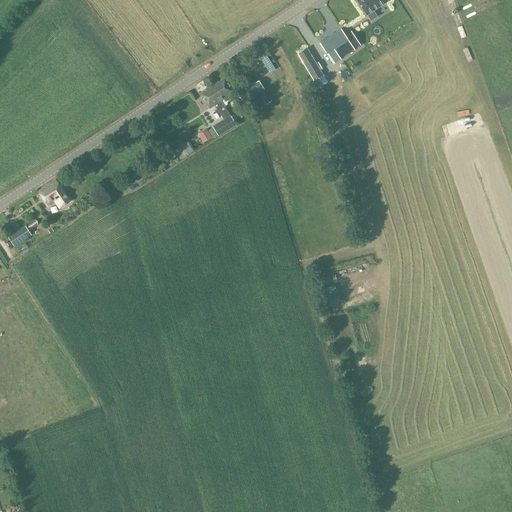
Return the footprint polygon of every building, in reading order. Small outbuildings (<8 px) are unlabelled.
[(358,0),(356,2),(366,16),(370,22),(376,18),(372,12),(387,2),(385,0),(358,0)] [(330,36),(320,43),(327,54),(334,64),(344,57),(355,50),(348,40),(341,29),(330,36)] [(295,74),(301,72),(297,61),(291,62),(295,74)] [(236,125),(221,101),(234,93),(225,79),(201,94),(210,108),(214,105),(223,120),(212,127),(213,127),(211,128),(217,138),(236,125)] [(254,81),(237,92),(244,103),(261,92),(254,81)] [(258,99),(252,102),(250,103),(254,109),(261,104),(258,99)] [(211,138),(206,129),(199,133),(204,142),(211,138)] [(182,145),(188,155),(193,152),(187,142),(182,145)] [(56,181),(39,193),(49,206),(56,201),(61,208),(71,201),(56,181)] [(32,236),(25,226),(8,237),(14,247),(32,236)]
